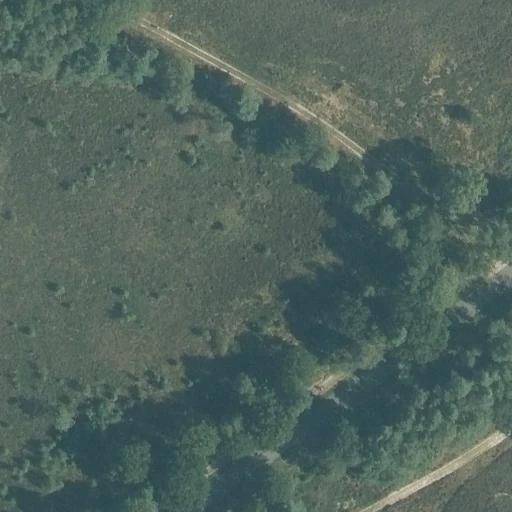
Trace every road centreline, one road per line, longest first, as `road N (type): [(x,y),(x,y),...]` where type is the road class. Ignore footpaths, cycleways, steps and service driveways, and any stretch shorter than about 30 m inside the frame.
road 1 (track): [(511,274),(327,129),(103,0)]
road 2 (tertiary): [(186,511),(511,273)]
road 3 (track): [(368,511),(511,430)]
